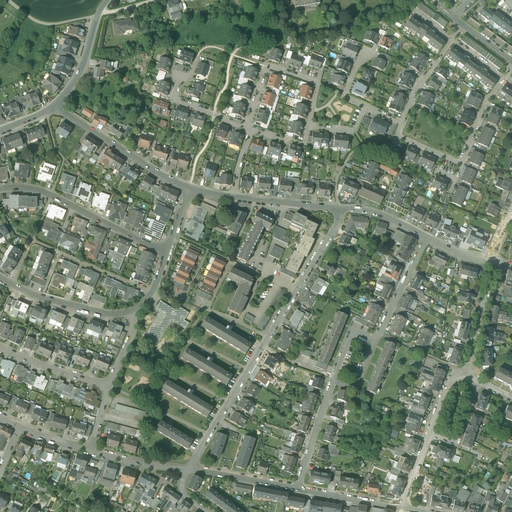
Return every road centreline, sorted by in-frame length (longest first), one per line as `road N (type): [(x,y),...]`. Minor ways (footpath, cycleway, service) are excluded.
road 1 (residential): [(187,469),(339,220),(338,208)]
road 2 (residential): [(0,189),(35,188),(166,252)]
road 3 (residential): [(307,126),(317,83),(267,67),(245,128)]
road 4 (residential): [(189,187),(53,106)]
road 5 (residential): [(0,277),(40,297),(108,314),(128,311)]
road 6 (residential): [(245,128),(178,101),(180,80),(197,56)]
